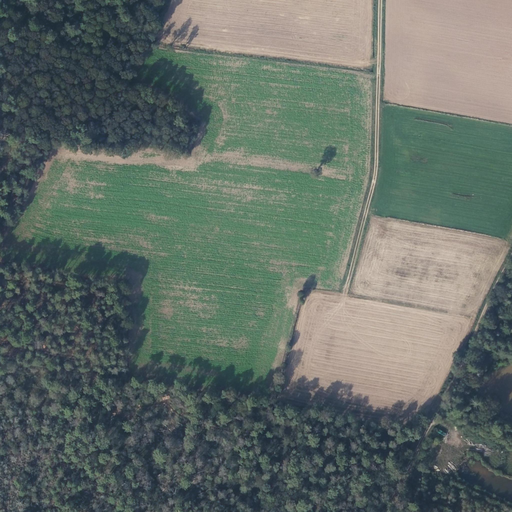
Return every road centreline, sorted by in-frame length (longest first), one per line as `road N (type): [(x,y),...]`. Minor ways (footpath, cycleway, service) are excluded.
road 1 (track): [(381,0),(375,181),(345,288)]
road 2 (track): [(511,256),(386,511)]
